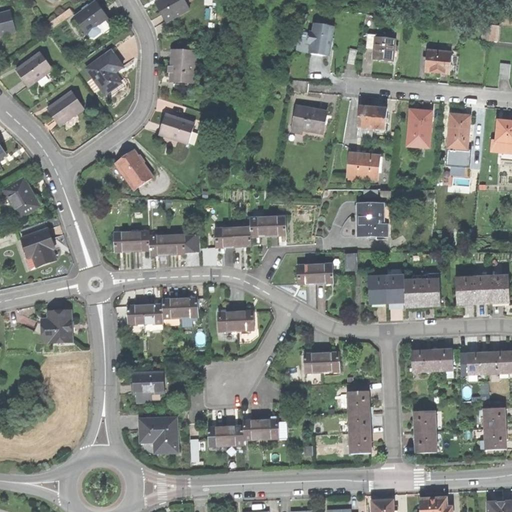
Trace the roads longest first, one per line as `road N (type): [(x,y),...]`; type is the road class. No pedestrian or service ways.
road 1 (residential): [(59,173),(135,121),(148,99),(150,53),(127,0)]
road 2 (residential): [(290,305),(241,279),(208,273),(95,285)]
road 3 (tertiary): [(201,487),(395,482)]
road 4 (residential): [(344,86),(511,101)]
road 5 (residential): [(395,482),(389,334)]
road 6 (residential): [(103,408),(95,285)]
road 7 (residential): [(511,330),(389,334)]
